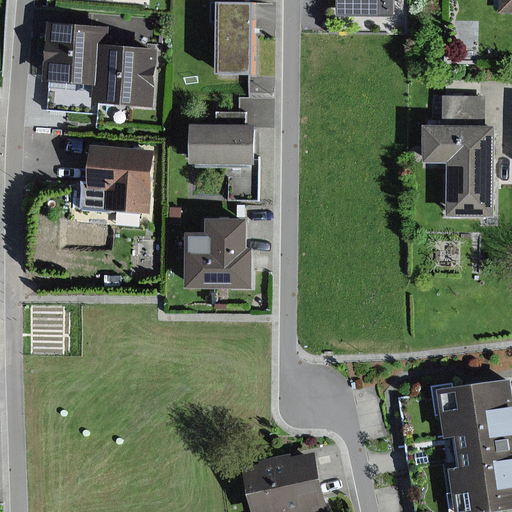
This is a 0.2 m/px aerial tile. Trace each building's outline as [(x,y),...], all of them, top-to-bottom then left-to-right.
[(221,0),(208,0),(209,28),(217,28),(219,77),(252,77),(250,4),(221,5),(221,0)] [(333,0),(333,13),(386,13),(386,0),(333,0)] [(511,0),(500,0),(501,11),(511,11),(511,0)] [(106,88),(107,50),(107,30),(76,29),(51,28),(49,86),(101,88),(106,88)] [(106,88),(101,88),(101,109),(155,110),(157,51),(134,51),(107,50),(106,88)] [(255,75),(254,93),(274,94),(275,76),(255,75)] [(481,99),(433,99),(433,125),(425,125),(425,164),(447,164),(447,216),(494,216),(494,129),(481,129),(481,99)] [(226,123),(203,123),(203,161),(265,162),(265,123),(253,123),(253,111),(226,110),(226,123)] [(151,152),(91,150),(88,211),(122,213),(122,201),(149,202),(151,152)] [(257,217),(218,217),(218,230),(199,230),(199,285),(263,285),(263,246),(257,246),(257,217)] [(511,403),(509,380),(438,390),(455,511),(485,511),(511,508),(511,403)] [(326,511),(314,455),(245,470),(254,511),(284,511),(300,508),(301,511),(326,511)]
